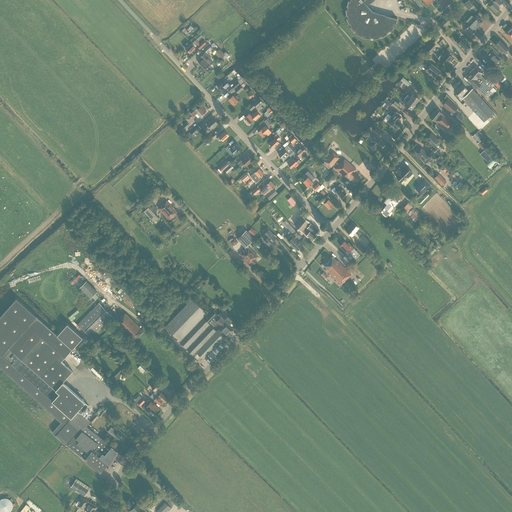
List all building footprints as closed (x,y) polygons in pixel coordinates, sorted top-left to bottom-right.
[(349,0),(349,1),(348,1),(346,7),(347,7),(347,9),(345,10),(346,15),(347,15),(347,18),(346,19),(349,24),(351,26),(350,27),(354,31),(355,31),(357,32),(356,34),(362,36),(362,35),(364,36),(364,38),(370,38),(370,37),(373,37),(373,39),(379,37),(379,36),(382,36),(382,37),(387,33),(387,32),(389,31),(390,32),(393,27),(393,26),(394,24),(396,24),(397,19),(386,16),(372,12),(367,5),(372,0),(349,0)] [(453,0),(446,0),(441,5),(444,8),(454,0),(453,0)] [(474,4),(469,0),(467,0),(463,4),(468,9),(474,4)] [(499,0),(491,0),(492,1),(488,5),(496,12),(503,4),(499,0)] [(466,21),(468,23),(475,29),(483,21),(476,15),(474,17),(471,15),(466,21)] [(450,22),(446,18),(440,23),(445,27),(450,22)] [(476,30),(475,29),(468,23),(466,25),(467,26),(465,29),(471,35),(476,30)] [(194,29),(191,25),(186,29),(190,33),(194,29)] [(461,39),(460,38),(461,37),(458,35),(454,40),(456,42),(458,43),(465,51),(470,46),(462,39),(461,39)] [(509,48),(500,38),(494,44),(503,53),(509,48)] [(200,43),(196,39),(193,42),(191,44),(191,43),(185,48),(190,53),(195,48),(193,45),(195,43),(200,49),(206,43),(203,40),(200,43)] [(437,46),(433,42),(425,50),(429,54),(437,46)] [(205,70),(213,63),(209,58),(210,57),(207,53),(212,48),(208,44),(203,49),(205,51),(199,57),(202,60),(198,63),(205,70)] [(225,55),(219,49),(215,52),(221,58),(222,58),(225,55)] [(501,59),(492,50),(486,56),(494,65),(501,59)] [(440,60),(446,65),(452,57),(446,53),(443,56),(441,54),(438,58),(440,60)] [(224,60),(222,58),(221,58),(215,63),(218,66),(224,60)] [(435,77),(440,71),(432,64),(426,71),(430,74),(430,73),(435,77)] [(470,74),(466,78),(477,89),(477,88),(484,95),(488,99),(496,90),(492,86),(494,84),(495,84),(498,81),(497,81),(491,74),(487,77),(488,78),(486,80),(480,75),(483,73),(476,66),(469,73),(470,74)] [(504,77),(497,69),(492,73),(500,81),(504,77)] [(226,80),(218,88),(223,93),(227,89),(227,88),(228,89),(231,86),(234,90),(240,84),(237,81),(233,84),(231,82),(229,84),(226,80)] [(462,84),(455,91),(459,96),(460,96),(462,99),(467,93),(465,91),(467,89),(462,84)] [(243,88),(240,85),(235,90),(238,93),(243,88)] [(467,93),(462,99),(481,119),(483,122),(494,112),(472,89),(467,93)] [(406,96),(415,104),(419,99),(413,94),(411,97),(407,94),(406,96)] [(233,95),(228,99),(233,105),(238,101),(239,102),(241,99),(237,95),(235,97),(233,95)] [(415,104),(406,96),(404,99),(407,101),(405,104),(411,109),(415,104)] [(257,108),(263,102),(258,98),(248,107),(251,110),(255,106),(257,108)] [(392,103),(386,98),(380,105),(383,108),(386,103),(387,103),(390,106),(392,103)] [(448,99),(443,105),(451,112),(452,110),(454,111),(456,108),(457,107),(448,99)] [(198,108),(197,108),(191,114),(193,116),(197,113),(200,116),(206,111),(201,105),(198,108)] [(443,115),(436,109),(430,116),(437,122),(436,123),(447,131),(453,123),(444,116),(443,115)] [(256,111),(254,113),(251,115),(249,113),(245,117),(246,119),(245,120),(248,124),(250,123),(254,119),(255,120),(260,116),(256,111)] [(396,129),(401,123),(398,121),(401,116),(396,113),(393,117),(388,113),(384,119),(396,129)] [(463,117),(458,113),(454,117),(459,122),(463,117)] [(272,122),(268,117),(264,121),(268,126),(272,122)] [(217,123),(213,118),(207,124),(206,123),(203,126),(205,128),(208,126),(211,129),(217,123)] [(189,126),(186,122),(179,129),(182,132),(189,126)] [(383,131),(375,124),(371,129),(380,136),(383,131)] [(265,125),(258,132),(263,137),(266,134),(268,135),(271,132),(270,130),(265,125)] [(485,137),(478,130),(472,136),(475,140),(478,137),(481,140),(477,144),(483,150),(479,154),(488,163),(495,155),(482,140),(485,137)] [(229,135),(224,131),(218,136),(219,136),(217,138),(218,140),(221,138),(223,141),(229,135)] [(269,144),(273,148),(279,142),(277,140),(280,138),(277,135),(278,134),(277,132),(274,136),(275,138),(269,144)] [(217,135),(214,133),(205,142),(207,144),(217,135)] [(426,138),(434,146),(436,143),(440,146),(443,142),(439,138),(437,140),(431,133),(426,138)] [(382,140),(375,135),(368,145),(374,150),(377,146),(381,149),(385,143),(382,141),(382,140)] [(229,149),(234,154),(236,151),(237,152),(240,148),(236,143),(232,146),(230,144),(225,148),(227,151),(229,149)] [(278,154),(282,159),(283,158),(284,159),(289,155),(290,156),(294,153),(290,148),(293,146),(290,144),(288,146),(288,145),(284,149),(278,154)] [(306,151),(302,146),(295,152),(299,157),(306,151)] [(432,151),(430,153),(427,155),(421,148),(416,153),(423,160),(423,161),(424,163),(425,163),(426,163),(427,163),(429,161),(431,163),(437,156),(432,151)] [(332,151),(324,160),(331,166),(339,157),(332,151)] [(244,164),(246,166),(252,160),(247,156),(242,161),(241,160),(237,163),(241,167),(244,164)] [(288,164),(291,168),(294,165),(295,167),(299,164),(301,162),(298,159),(299,158),(298,157),(295,160),(294,159),(288,164)] [(335,168),(347,179),(349,176),(356,182),(360,178),(353,172),(356,169),(344,159),(342,162),(341,162),(335,168)] [(229,164),(226,161),(219,167),(222,171),(229,164)] [(233,168),(230,164),(224,170),(227,173),(233,168)] [(396,176),(401,181),(406,176),(407,178),(412,173),(406,167),(402,171),(398,168),(394,172),(397,176),(396,176)] [(263,173),(259,168),(250,176),(256,182),(260,178),(259,177),(263,173)] [(308,171),(302,176),(305,179),(303,181),(308,187),(313,183),(311,180),(314,177),(308,171)] [(446,182),(438,173),(434,177),(442,186),(446,182)] [(246,174),(241,178),(244,183),(250,178),(246,174)] [(335,179),(331,174),(325,180),(329,185),(333,181),(334,182),(336,180),(335,179)] [(336,192),(341,197),(346,193),(344,191),(344,190),(341,187),(342,186),(340,184),(341,183),(338,179),(333,184),(336,187),(338,189),(336,192)] [(273,189),(272,188),(275,186),(270,181),(269,182),(268,181),(265,183),(266,184),(260,189),(269,199),(277,192),(273,189)] [(428,188),(423,183),(414,191),(419,197),(428,188)] [(260,191),(256,187),(252,191),(255,195),(260,191)] [(488,190),(485,187),(479,192),(482,195),(488,190)] [(293,194),(289,198),(294,205),(299,201),(293,194)] [(329,209),(333,205),(328,199),(330,198),(328,196),(325,198),(327,201),(324,203),(329,209)] [(388,205),(382,212),(386,216),(400,200),(395,196),(392,199),(389,196),(384,202),(388,205)] [(169,220),(177,212),(166,200),(158,208),(169,220)] [(413,206),(407,201),(401,208),(408,213),(413,206)] [(154,222),(159,218),(154,213),(158,208),(156,206),(155,207),(153,205),(150,208),(148,207),(144,211),(154,222)] [(421,213),(413,206),(408,213),(416,220),(421,213)] [(315,235),(318,230),(302,216),(295,225),(301,231),(306,235),(312,240),(316,236),(315,235)] [(358,228),(353,223),(346,231),(352,236),(355,232),(358,235),(360,233),(357,230),(358,228)] [(257,232),(252,227),(248,231),(253,236),(257,232)] [(254,239),(246,230),(237,239),(245,248),(254,239)] [(271,238),(274,235),(268,230),(264,234),(267,237),(264,240),(271,247),(276,242),(271,238)] [(291,235),(287,239),(297,250),(302,245),(299,243),(299,242),(291,235)] [(350,247),(344,241),(340,245),(345,251),(347,249),(350,252),(350,253),(355,258),(359,254),(354,248),(354,249),(351,246),(350,247)] [(366,249),(360,243),(356,246),(363,253),(366,249)] [(255,259),(258,256),(249,246),(246,249),(245,248),(239,253),(249,264),(251,262),(253,264),(257,261),(255,259)] [(327,270),(327,271),(341,285),(348,278),(348,277),(351,274),(338,260),(337,261),(333,257),(323,266),(327,270)] [(95,293),(97,292),(86,281),(79,288),(90,299),(93,302),(98,297),(95,293)] [(138,304),(125,290),(119,295),(130,307),(131,307),(133,309),(138,304)] [(16,298),(0,316),(0,367),(61,422),(52,432),(66,445),(100,472),(107,463),(109,465),(118,451),(86,426),(91,421),(83,414),(82,412),(88,405),(63,382),(73,371),(61,361),(82,337),(67,324),(57,335),(16,298)] [(182,344),(194,356),(197,353),(203,359),(225,337),(225,336),(226,337),(233,330),(225,322),(223,320),(227,316),(222,311),(218,315),(212,309),(203,318),(202,317),(207,312),(192,298),(165,327),(180,341),(179,341),(182,344)] [(116,320),(115,319),(99,303),(78,324),(92,338),(110,320),(114,323),(115,322),(130,338),(132,341),(133,340),(134,341),(144,331),(125,313),(123,315),(122,315),(116,320)] [(148,368),(143,362),(140,365),(138,368),(143,373),(148,368)] [(161,385),(157,381),(152,387),(155,391),(161,385)] [(167,398),(161,392),(160,393),(158,392),(152,398),(153,399),(160,404),(163,401),(164,402),(167,398)] [(148,404),(146,402),(142,407),(147,411),(149,409),(154,413),(158,408),(151,401),(148,404)] [(105,412),(101,408),(96,413),(101,417),(105,412)] [(108,431),(114,436),(116,435),(122,440),(126,435),(117,427),(115,429),(112,426),(108,431)] [(109,469),(119,473),(123,464),(113,460),(109,469)] [(71,487),(85,496),(89,490),(75,481),(71,487)] [(13,508),(13,506),(13,503),(11,501),(10,499),(7,498),(5,498),(2,498),(0,499),(0,511),(9,511),(11,510),(13,508)] [(85,510),(88,511),(93,511),(97,507),(90,502),(83,498),(78,506),(83,509),(83,508),(85,509),(85,510)] [(130,498),(126,503),(128,505),(129,506),(128,507),(130,510),(129,511),(134,511),(142,503),(139,500),(136,503),(130,498)] [(157,511),(165,511),(170,507),(165,502),(156,511),(157,511)]
